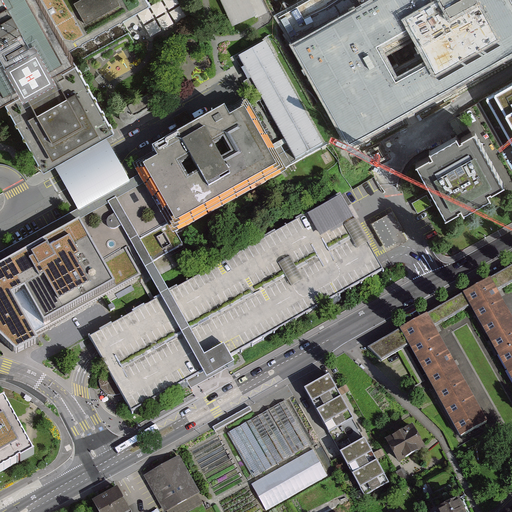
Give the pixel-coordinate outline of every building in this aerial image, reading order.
[(0,0),(0,101),(41,175),(77,156),(112,136),(66,55),(149,8),(144,0),(0,0)] [(222,0),(233,24),(255,14),(256,16),(261,14),(268,11),(262,0),(222,0)] [(511,0),(302,0),(273,16),(347,148),(511,55),(511,0)] [(304,171),(331,157),(275,56),(247,71),(304,171)] [(511,76),(485,93),(511,140),(511,76)] [(147,91),(117,109),(125,122),(155,104),(147,91)] [(155,151),(132,163),(141,179),(173,234),(287,171),(246,99),(227,110),(224,106),(184,128),(152,146),(155,151)] [(434,188),(445,210),(461,201),(463,206),(492,190),(488,183),(491,182),(504,176),(499,166),(474,121),(461,128),(463,131),(459,133),(456,127),(430,141),(433,147),(430,148),(429,146),(415,154),(434,188)] [(427,194),(412,202),(415,207),(418,213),(432,205),(427,194)] [(341,198),(86,339),(95,355),(129,415),(384,274),(378,263),(341,198)] [(370,223),(386,251),(408,239),(391,211),(370,223)] [(103,260),(79,218),(48,236),(4,260),(0,262),(0,334),(16,350),(38,338),(36,334),(141,275),(127,247),(103,260)] [(511,284),(511,270),(489,283),(495,294),(511,284)] [(511,323),(495,294),(489,283),(463,297),(470,309),(511,384),(511,323)] [(470,309),(463,297),(425,318),(432,330),(470,309)] [(432,330),(425,318),(400,333),(467,453),(493,438),(432,330)] [(407,347),(400,333),(368,351),(381,363),(407,347)] [(329,432),(354,419),(329,375),(305,388),(329,432)] [(0,474),(36,455),(6,401),(0,404),(0,474)] [(229,432),(255,477),(311,446),(286,401),(229,432)] [(352,445),(365,438),(354,419),(341,426),(352,445)] [(413,422),(385,437),(399,461),(426,446),(413,422)] [(365,495),(389,482),(375,456),(365,438),(352,445),(341,451),(365,495)] [(312,450),(252,484),(266,510),(327,477),(312,450)] [(181,454),(145,473),(165,511),(201,492),(181,454)] [(402,484),(410,479),(403,468),(396,472),(402,484)] [(130,511),(117,486),(94,498),(101,511),(130,511)] [(466,511),(460,497),(436,508),(438,511),(466,511)]
